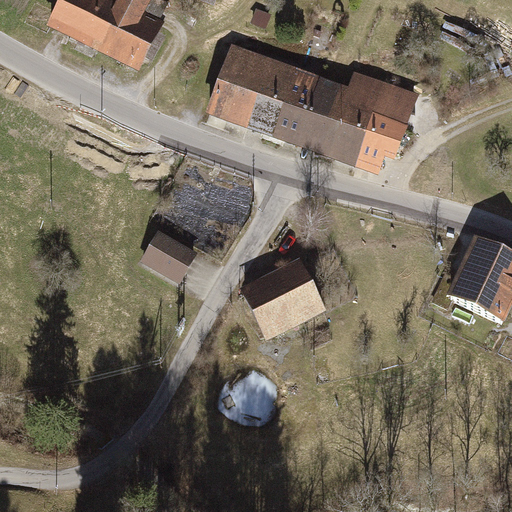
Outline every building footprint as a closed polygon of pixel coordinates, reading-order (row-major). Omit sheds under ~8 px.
[(90,0),(57,0),(42,34),(129,74),(151,28),(133,19),(142,0),(111,0),(108,8),(90,0)] [(185,0),(208,8),(211,0),(185,0)] [(250,13),(245,29),(258,33),(263,16),(250,13)] [(199,122),(239,137),(264,66),(224,51),(199,122)] [(239,137),(289,155),(315,83),(264,66),(239,137)] [(342,93),(315,83),(289,155),(346,175),(365,124),(397,136),(410,100),(348,78),(342,93)] [(385,168),(397,136),(365,124),(346,175),(368,183),(375,165),(385,168)] [(194,256),(154,236),(136,270),(176,291),(194,256)] [(511,268),(467,247),(441,302),(496,329),(511,295),(511,268)] [(235,296),(255,344),(316,319),(296,271),(235,296)]
